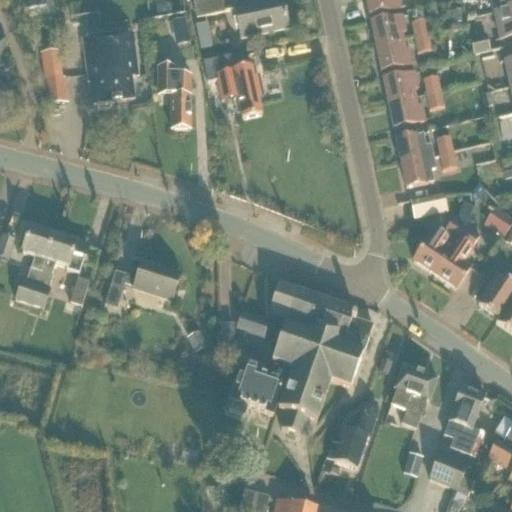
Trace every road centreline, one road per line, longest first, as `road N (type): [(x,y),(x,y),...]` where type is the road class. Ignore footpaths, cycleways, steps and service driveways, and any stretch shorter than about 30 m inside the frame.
road 1 (unclassified): [(366,290),(169,202),(0,158)]
road 2 (residential): [(366,290),(373,225),(324,0)]
road 3 (unclassified): [(511,385),(366,290)]
road 4 (residential): [(374,511),(240,479)]
